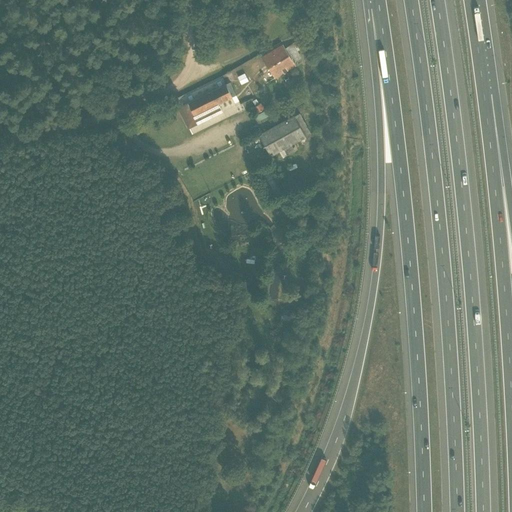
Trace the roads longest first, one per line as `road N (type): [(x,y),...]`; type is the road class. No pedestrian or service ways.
road 1 (motorway): [(378,7),(374,279),(351,394),(301,511)]
road 2 (motorway): [(409,0),(443,274),(456,511)]
road 3 (motorway): [(481,511),(469,276),(435,0)]
road 4 (motorway): [(378,7),(410,276),(423,511)]
road 5 (motorway): [(511,423),(480,74)]
road 6 (track): [(0,139),(94,120),(290,32)]
road 7 (motorway): [(511,242),(480,74)]
